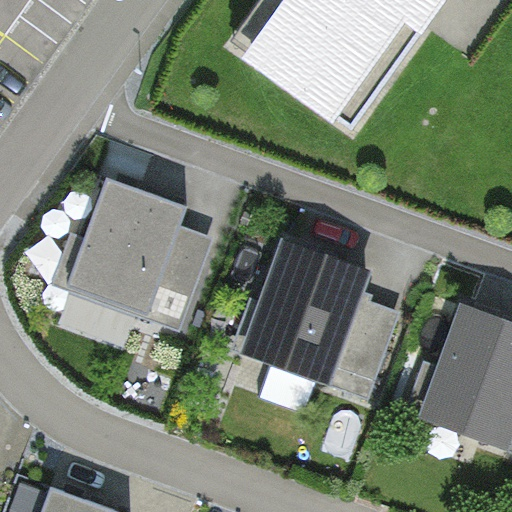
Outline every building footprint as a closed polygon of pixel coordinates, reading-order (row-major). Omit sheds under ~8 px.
[(454,0),(263,0),(229,48),(355,138),(454,0)] [(223,219),(105,178),(69,281),(187,322),(223,219)] [(376,273),(282,240),(243,349),(338,382),(376,273)] [(511,454),(511,327),(462,311),(421,429),(510,460),(511,454)] [(107,511),(55,492),(47,511),(107,511)]
